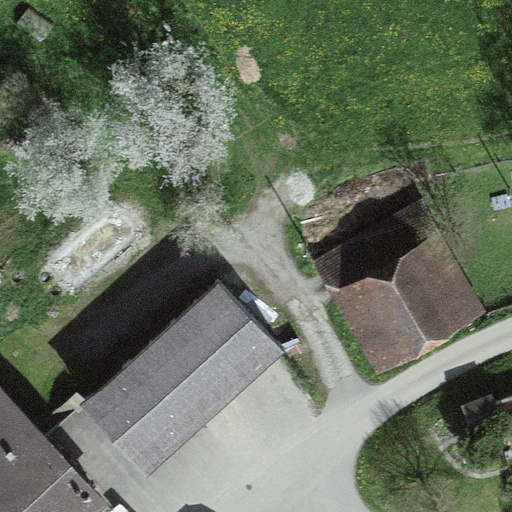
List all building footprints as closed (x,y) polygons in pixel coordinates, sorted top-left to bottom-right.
[(311,258),(377,372),(485,310),(419,196),(311,258)] [(218,272),(80,397),(147,470),(285,345),(218,272)] [(0,511),(88,511),(108,494),(0,376),(0,511)] [(500,417),(491,390),(461,400),(470,427),(500,417)] [(115,511),(148,511),(128,491),(111,507),(115,511)]
